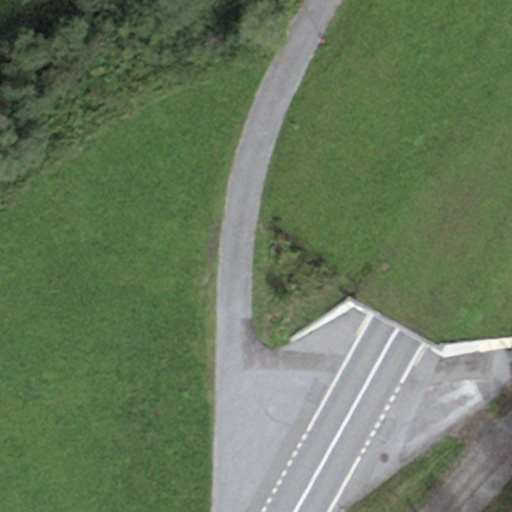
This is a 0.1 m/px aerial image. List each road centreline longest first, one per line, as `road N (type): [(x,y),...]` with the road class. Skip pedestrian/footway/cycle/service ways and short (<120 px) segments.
road 1 (unclassified): [(278,511),(234,405),(248,189),(327,0)]
road 2 (secondary): [(511,100),(307,511)]
